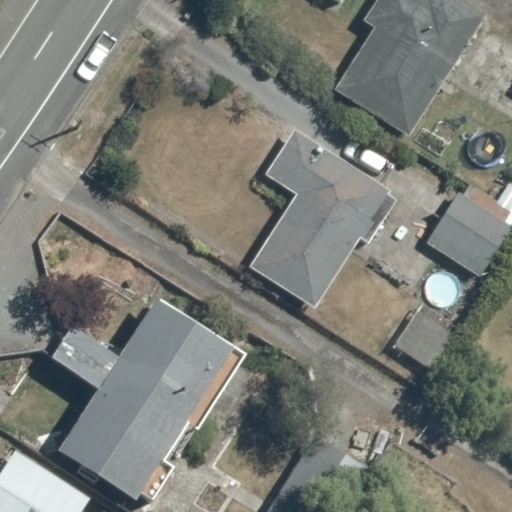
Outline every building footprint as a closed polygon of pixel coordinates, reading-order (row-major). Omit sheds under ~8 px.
[(434,0),(431,5),(422,0),(383,0),(368,24),(378,30),(337,93),(411,142),(490,21),(457,0),(434,0)] [(305,311),(349,249),(370,264),(396,226),(375,212),(385,198),(290,130),(258,174),(290,196),(240,265),(305,311)] [(492,288),(511,255),(511,189),(510,188),(494,215),(459,193),(426,246),(492,288)] [(57,453),(138,508),(190,431),(196,436),(245,364),(160,306),(121,363),(74,330),(53,361),(99,392),(57,453)] [(458,335),(422,311),(395,352),(431,376),(458,335)] [(84,511),(90,504),(14,454),(0,476),(0,511),(84,511)]
